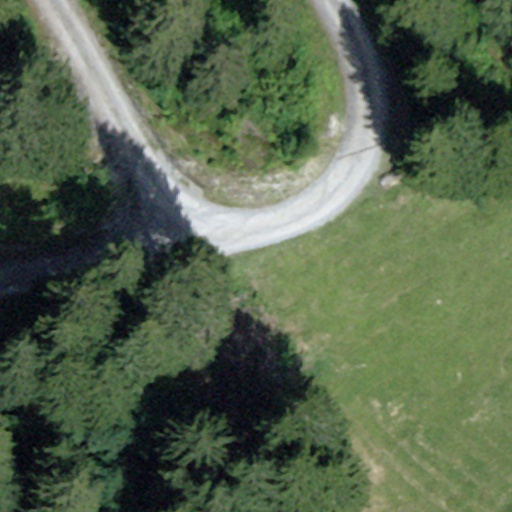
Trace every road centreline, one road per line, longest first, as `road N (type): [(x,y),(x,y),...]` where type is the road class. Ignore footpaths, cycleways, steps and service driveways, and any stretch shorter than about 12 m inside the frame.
road 1 (track): [(0,286),(188,247),(290,216),(340,181),(363,148),(369,111),(356,54),(326,0)]
road 2 (track): [(188,247),(45,0)]
